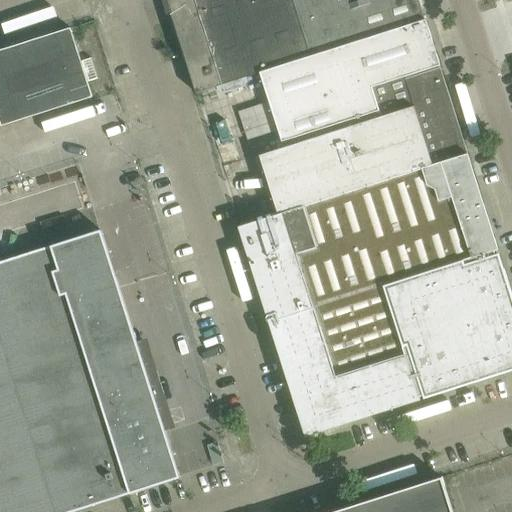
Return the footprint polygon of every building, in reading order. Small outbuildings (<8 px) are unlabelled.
[(310,57),(291,0),(166,0),(197,93),(260,73),(310,57)] [(291,0),(310,57),(426,21),(419,0),(291,0)] [(310,57),(260,73),(285,149),(260,157),(279,215),(239,228),(306,437),(420,400),(511,371),(511,292),(498,250),(468,155),(439,66),(441,65),(435,47),(426,20),(426,21),(310,57)] [(0,117),(1,122),(94,99),(76,28),(0,47),(0,117)] [(85,60),(91,79),(99,77),(93,58),(85,60)] [(261,74),(223,86),(227,101),(265,89),(261,74)] [(218,147),(223,164),(241,159),(235,141),(218,147)] [(0,264),(0,511),(69,511),(131,493),(179,477),(172,454),(101,232),(0,264)] [(453,511),(441,474),(320,511),(453,511)]
